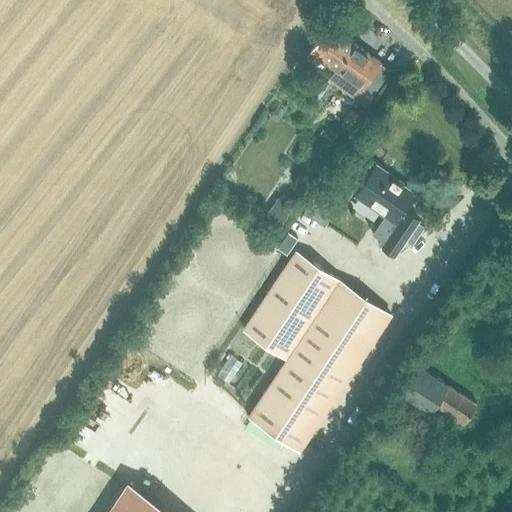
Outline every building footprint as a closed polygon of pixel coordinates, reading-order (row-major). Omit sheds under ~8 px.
[(351,31),(374,39),(380,23),(357,15),(351,31)] [(336,69),(355,42),(328,23),(309,50),(336,69)] [(381,60),(355,42),(336,69),(362,86),(363,86),(373,93),(391,67),(380,60),(381,60)] [(364,105),(354,98),(340,118),(350,125),(364,105)] [(381,238),(378,242),(394,253),(406,235),(410,238),(419,224),(415,222),(418,218),(403,207),(414,191),(394,178),(395,176),(376,163),(355,194),(385,213),(372,232),(381,238)] [(282,201),(271,216),(283,224),(293,208),(282,201)] [(298,451),(390,313),(295,250),(244,327),(288,356),(247,417),(298,451)] [(224,373),(239,352),(228,345),(213,365),(224,373)] [(477,402),(417,363),(400,390),(431,409),(435,403),(464,421),(477,402)] [(215,380),(207,388),(224,403),(231,395),(215,380)] [(88,386),(84,395),(104,406),(109,398),(88,386)] [(358,402),(347,418),(357,425),(368,408),(358,402)] [(197,422),(223,421),(223,413),(197,414),(197,422)] [(161,443),(161,425),(148,425),(148,443),(161,443)] [(180,511),(130,479),(108,511),(180,511)]
